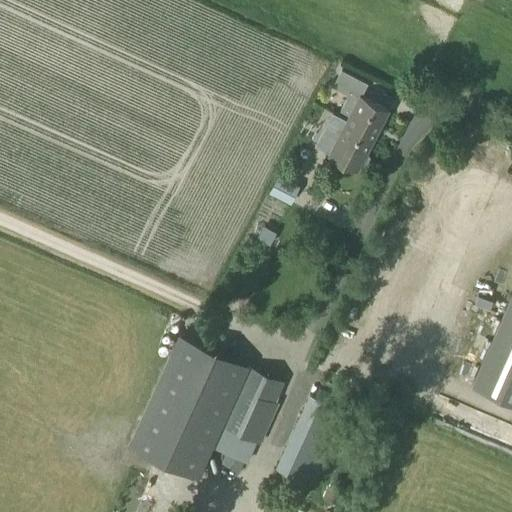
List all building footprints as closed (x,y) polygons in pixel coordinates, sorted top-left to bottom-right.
[(349,114),(329,154),(357,168),(359,165),(365,164),(369,157),(365,152),(387,109),(359,95),(365,82),(340,70),(332,86),(348,94),(340,110),(349,114)] [(290,205),(299,187),(277,176),(268,194),(290,205)] [(511,294),(472,384),(511,401),(511,294)] [(198,477),(222,423),(249,366),(180,334),(129,445),(198,477)] [(249,366),(222,423),(256,439),(283,381),(249,366)] [(338,407),(308,393),(299,412),(329,426),(338,407)] [(478,434),(482,422),(447,411),(444,423),(478,434)]
